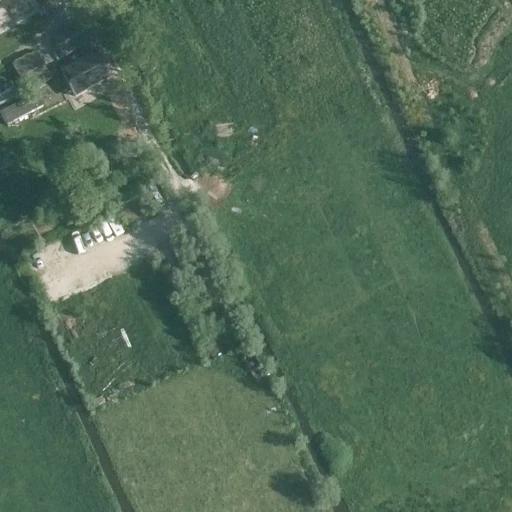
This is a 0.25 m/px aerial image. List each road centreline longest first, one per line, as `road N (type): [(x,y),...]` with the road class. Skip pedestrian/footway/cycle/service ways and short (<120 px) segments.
road 1 (track): [(223,174),(249,251),(360,348),(400,445),(428,466),(462,464)]
road 2 (track): [(176,197),(276,147),(288,121),(249,48),(188,0)]
